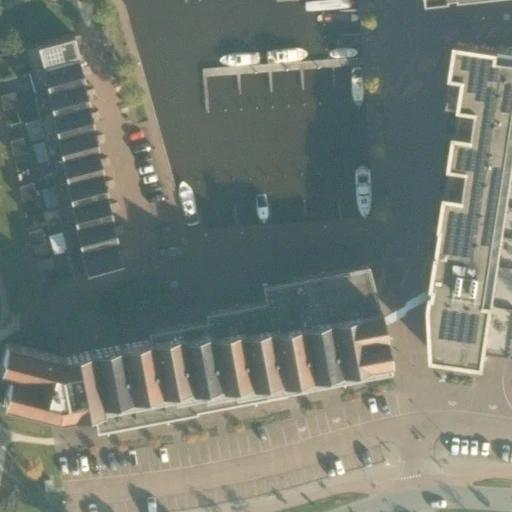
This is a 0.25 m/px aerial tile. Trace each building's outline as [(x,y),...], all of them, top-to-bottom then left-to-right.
[(79,56),(73,33),(25,48),(31,70),(79,56)] [(511,48),(458,41),(457,41),(448,102),(448,103),(461,105),(457,131),(456,131),(451,164),(452,164),(448,191),(447,191),(442,224),(443,224),(439,251),(434,283),(437,284),(436,291),(432,291),(431,303),(433,353),(433,354),(485,362),(485,361),(486,356),(511,358),(511,48)] [(79,56),(31,70),(29,71),(35,92),(84,79),(78,58),(79,57),(79,56)] [(84,79),(35,92),(35,93),(34,93),(40,115),(88,102),(82,80),(84,80),(84,79)] [(14,91),(0,94),(0,96),(1,102),(15,98),(14,91)] [(15,98),(1,102),(3,109),(17,105),(15,98)] [(88,102),(40,115),(38,116),(45,138),(93,124),(87,103),(88,102)] [(93,124),(45,138),(43,138),(49,160),(98,147),(92,126),(93,125),(93,124)] [(23,136),(9,140),(11,147),(25,143),(23,136)] [(25,143),(11,147),(12,154),(26,150),(25,143)] [(98,147),(49,160),(49,161),(48,161),(54,183),(102,170),(96,148),(98,148),(98,147)] [(444,192),(448,170),(438,168),(434,191),(444,192)] [(102,170),(54,183),(52,184),(58,206),(107,192),(101,171),(103,171),(102,170)] [(32,182),(18,185),(20,192),(33,189),(32,182)] [(33,189),(20,192),(21,199),(35,196),(33,189)] [(107,192),(58,206),(57,206),(63,228),(62,229),(112,215),(106,194),(107,193),(107,192)] [(112,215),(62,229),(68,251),(66,251),(66,252),(116,238),(110,216),(112,216),(112,215)] [(41,227),(28,231),(29,238),(43,234),(41,227)] [(43,234),(29,238),(31,245),(44,241),(43,234)] [(116,238),(66,252),(73,275),(121,261),(115,239),(116,239),(116,238)] [(149,340),(62,356),(6,342),(0,364),(0,373),(9,376),(2,405),(59,419),(93,413),(96,430),(284,392),(284,391),(391,370),(389,362),(390,362),(380,309),(379,309),(367,264),(263,284),(266,300),(204,311),(206,320),(147,331),(149,340)] [(50,279),(38,282),(42,298),(52,290),(50,279)]
